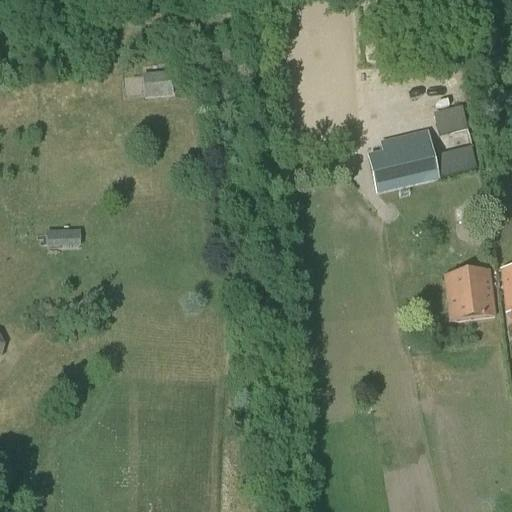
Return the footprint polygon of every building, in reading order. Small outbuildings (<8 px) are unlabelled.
[(142,74),(143,98),(171,97),(170,73),(142,74)] [(130,76),(130,96),(141,97),(141,77),(130,76)] [(430,146),(381,157),(366,161),(375,199),(407,192),(439,185),(433,159),(430,146)] [(433,159),(438,180),(470,173),(476,171),(471,150),(433,159)] [(46,231),(46,248),(80,248),(80,231),(46,231)] [(511,270),(500,272),(506,316),(510,316),(511,333),(511,270)] [(441,279),(447,326),(494,319),(488,272),(441,279)]
